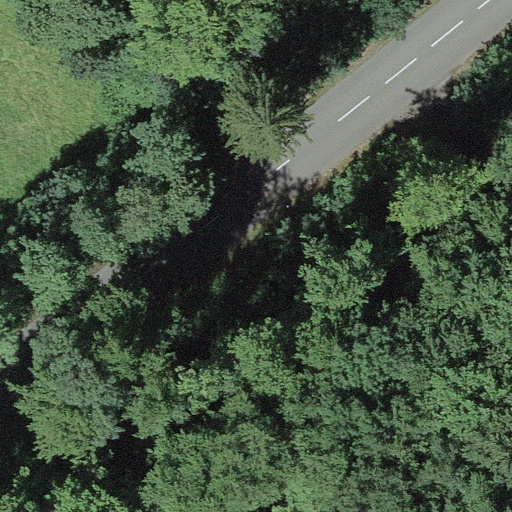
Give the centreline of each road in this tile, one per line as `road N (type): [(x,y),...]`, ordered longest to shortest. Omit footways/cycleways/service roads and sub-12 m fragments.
road 1 (tertiary): [(488,0),(245,195),(0,368)]
road 2 (track): [(511,152),(406,63)]
